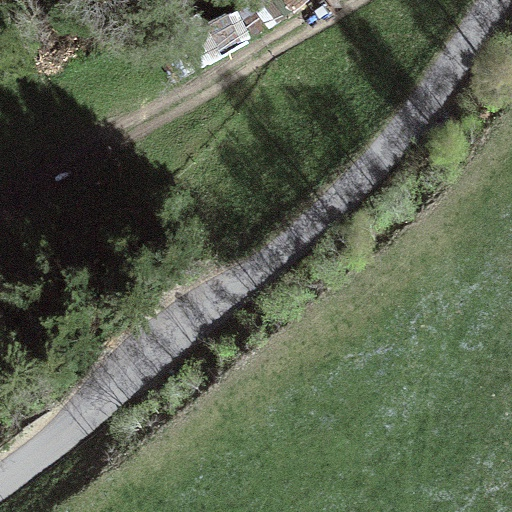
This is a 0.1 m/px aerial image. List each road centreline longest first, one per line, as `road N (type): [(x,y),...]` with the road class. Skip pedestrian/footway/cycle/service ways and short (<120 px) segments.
road 1 (unclassified): [(0,475),(339,188),(474,39),(496,0)]
road 2 (track): [(0,201),(340,0)]
